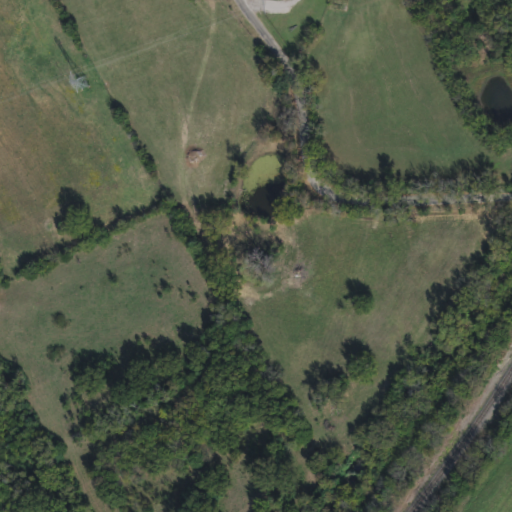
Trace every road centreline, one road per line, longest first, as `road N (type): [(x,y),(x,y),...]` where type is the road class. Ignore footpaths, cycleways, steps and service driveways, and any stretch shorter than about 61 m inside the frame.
road 1 (residential): [(246,0),(298,75),(314,162),(336,192)]
road 2 (residential): [(336,192),(372,199),(511,195)]
